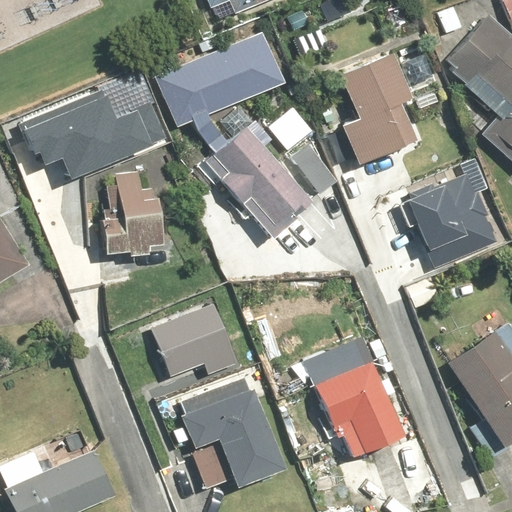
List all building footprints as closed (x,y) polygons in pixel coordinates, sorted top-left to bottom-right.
[(197,0),(201,10),(220,3),(225,15),(263,0),(197,0)] [(368,12),(335,28),(345,48),(378,32),(368,12)] [(511,43),(482,16),(432,69),(486,119),(472,134),(511,171),(511,43)] [(301,208),(239,129),(219,144),(199,121),(197,116),(274,85),(253,34),(146,77),(166,128),(181,122),(185,132),(205,155),(198,160),(213,180),(210,183),(229,208),(233,205),(260,240),(301,208)] [(383,56),(330,76),(346,121),(329,127),(344,168),(406,146),(393,108),(401,105),(383,56)] [(35,145),(40,156),(56,150),(65,171),(159,134),(145,100),(109,114),(99,89),(21,119),(31,146),(35,145)] [(88,223),(92,257),(116,254),(117,260),(137,257),(136,251),(151,249),(142,189),(134,191),(131,171),(108,174),(109,186),(99,187),(103,220),(88,223)] [(407,193),(432,260),(495,236),(487,214),(497,211),(487,184),(473,189),(466,171),(407,193)] [(0,233),(0,279),(19,269),(0,233)] [(436,274),(409,285),(418,307),(445,296),(436,274)] [(206,307),(144,330),(161,377),(193,365),(196,375),(227,364),(206,307)] [(511,373),(489,335),(437,365),(488,451),(511,437),(511,373)] [(391,441),(363,363),(301,385),(320,441),(331,437),(338,460),(391,441)] [(274,472),(246,390),(171,415),(182,449),(206,441),(222,489),(274,472)] [(0,487),(0,507),(2,511),(70,511),(103,498),(82,452),(0,487)]
